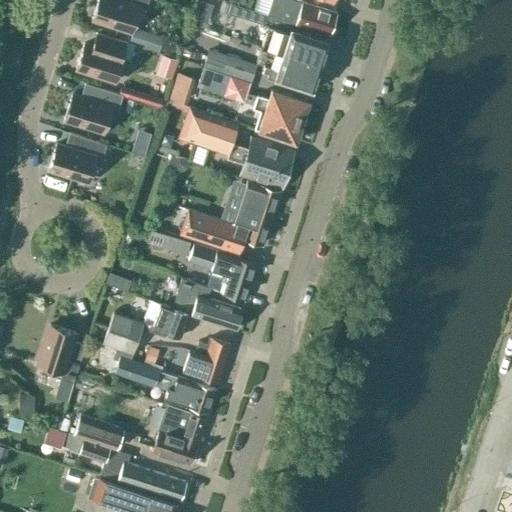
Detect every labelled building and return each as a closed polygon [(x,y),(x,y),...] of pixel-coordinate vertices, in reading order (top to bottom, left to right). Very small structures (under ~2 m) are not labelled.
[(97,0),(92,18),(131,31),(139,6),(145,8),(147,0),(97,0)] [(302,1),(301,2),(294,0),(270,0),(267,12),(330,33),(337,13),(302,1)] [(268,24),(261,47),(320,66),(327,43),(290,31),(293,21),(231,1),(228,11),(268,24)] [(197,11),(193,22),(206,26),(210,16),(197,11)] [(134,27),(129,42),(143,46),(148,31),(134,27)] [(92,45),(84,43),(76,68),(115,81),(123,56),(129,58),(134,44),(97,32),(92,45)] [(312,88),(320,66),(261,47),(257,59),(265,62),(263,68),(267,70),(266,74),(312,88)] [(208,50),(203,66),(249,81),(251,80),(254,70),(252,64),(208,50)] [(164,53),(158,71),(174,76),(180,58),(164,53)] [(203,66),(197,85),(243,100),(249,81),(203,66)] [(72,93),(64,119),(103,131),(111,107),(117,109),(122,94),(84,82),(80,96),(72,93)] [(295,134),(297,134),(308,100),(271,88),(268,96),(257,93),(251,112),(258,114),(255,125),(294,138),(295,134)] [(243,161),(239,172),(281,185),(292,149),(251,136),(247,147),(231,142),(239,121),(191,103),(179,136),(227,154),(226,155),(243,161)] [(56,143),(48,168),(87,181),(95,156),(101,158),(106,144),(69,132),(64,146),(56,143)] [(172,154),(168,164),(175,166),(179,157),(172,154)] [(234,223),(225,221),(214,217),(189,208),(181,232),(238,251),(243,236),(262,242),(279,191),(248,180),(234,223)] [(151,229),(147,241),(186,254),(190,242),(151,229)] [(193,242),(188,260),(215,269),(221,251),(193,242)] [(226,278),(221,292),(243,300),(256,263),(221,251),(215,269),(221,271),(220,276),(226,278)] [(175,292),(171,306),(188,312),(188,313),(234,328),(241,308),(206,296),(209,287),(180,278),(175,292)] [(164,335),(165,332),(179,337),(188,313),(188,312),(160,302),(153,321),(144,318),(141,327),(164,335)] [(132,317),(113,311),(107,326),(137,337),(142,321),(132,317)] [(74,332),(49,324),(37,363),(61,371),(59,377),(73,382),(84,344),(72,340),(74,332)] [(107,327),(102,342),(115,347),(112,357),(118,359),(119,355),(130,358),(132,352),(137,337),(107,326),(107,327)] [(217,382),(223,361),(229,344),(208,337),(206,343),(198,340),(194,351),(188,349),(182,370),(217,382)] [(150,345),(145,358),(154,362),(159,348),(150,345)] [(118,359),(113,372),(153,385),(159,368),(130,358),(119,355),(118,359)] [(167,385),(163,398),(207,412),(215,389),(176,376),(173,387),(167,385)] [(72,383),(58,380),(53,400),(66,403),(72,383)] [(20,395),(19,414),(33,414),(34,396),(20,395)] [(166,403),(151,450),(190,463),(205,417),(166,403)] [(123,428),(80,413),(73,433),(117,448),(123,428)] [(23,418),(9,415),(6,429),(20,433),(23,418)] [(104,461),(100,473),(178,498),(184,480),(126,461),(129,453),(84,438),(67,432),(62,447),(79,453),(79,452),(104,461)] [(0,444),(0,459),(5,460),(5,456),(8,449),(8,447),(0,444)] [(99,477),(92,498),(116,506),(113,511),(176,511),(177,511),(171,509),(173,502),(176,503),(177,502),(99,477)]
